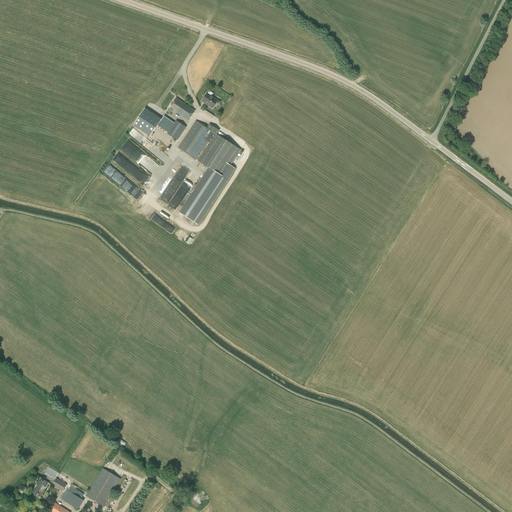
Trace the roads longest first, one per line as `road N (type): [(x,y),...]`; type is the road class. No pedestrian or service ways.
road 1 (tertiary): [(431,141),(336,76),(122,0)]
road 2 (unclassified): [(431,141),(504,0)]
